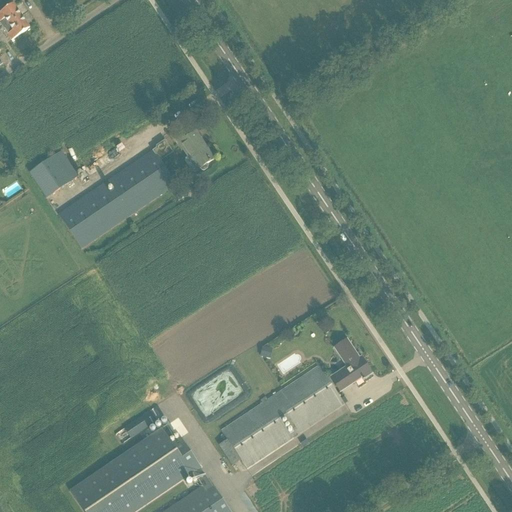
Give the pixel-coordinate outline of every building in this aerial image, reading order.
[(0,13),(0,24),(3,29),(21,17),(13,5),(0,13)] [(21,17),(3,29),(11,41),(29,29),(21,17)] [(187,129),(179,135),(174,138),(187,158),(185,159),(185,162),(192,173),(195,173),(200,170),(201,171),(203,172),(207,170),(207,167),(206,165),(213,160),(205,147),(203,149),(193,135),(195,134),(196,134),(195,133),(191,136),(187,129)] [(156,149),(58,216),(81,250),(175,187),(159,163),(173,154),(164,141),(156,147),(156,149)] [(54,156),(29,173),(34,182),(45,197),(47,200),(78,178),(78,177),(77,176),(61,152),(54,156)] [(244,246),(246,255),(252,253),(250,245),(244,246)] [(330,378),(334,384),(340,393),(361,379),(363,381),(364,380),(363,380),(371,374),(361,359),(356,361),(353,356),(356,355),(346,341),(334,350),(346,368),(330,378)] [(260,357),(270,359),(272,349),(262,347),(260,357)] [(221,432),(227,441),(218,446),(232,467),(240,461),(246,470),(344,405),(318,367),(221,432)] [(223,371),(183,391),(196,416),(236,396),(223,371)] [(165,427),(69,492),(82,511),(137,511),(193,474),(202,487),(209,482),(179,439),(171,444),(164,434),(169,430),(165,427)] [(118,427),(107,435),(113,444),(124,435),(118,427)] [(229,511),(209,482),(202,487),(165,511),(229,511)]
